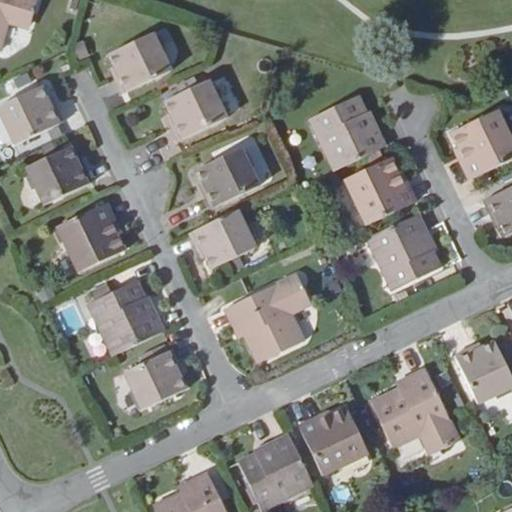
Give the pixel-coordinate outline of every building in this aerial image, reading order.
[(0,0),(0,50),(8,27),(27,32),(36,0),(0,0)] [(171,73),(153,35),(110,56),(115,68),(110,70),(123,96),(171,73)] [(180,96),(165,103),(171,116),(166,119),(177,143),(227,120),(209,82),(199,87),(195,80),(177,88),(180,96)] [(63,124),(51,98),(46,100),(41,89),(0,108),(0,114),(15,147),(63,124)] [(369,114),(366,115),(358,99),(310,122),(335,173),(385,149),(369,114)] [(511,145),(497,113),(451,134),(473,181),(511,162),(511,145)] [(92,184),(80,159),(76,161),(70,149),(26,170),(44,207),(92,184)] [(210,211),(259,189),(241,150),(197,171),(203,185),(198,186),(210,211)] [(412,205),(391,161),(345,183),(366,228),(412,205)] [(500,226),(506,239),(511,236),(511,189),(483,203),(495,229),(500,226)] [(126,252),(105,206),(57,229),(78,275),(126,252)] [(212,271),(256,250),(238,213),(189,236),(201,261),(206,259),(212,271)] [(431,254),(434,252),(418,217),(367,241),(392,293),(439,271),(431,254)] [(291,317),(310,308),(296,277),(224,311),(239,341),(245,338),(258,366),(304,344),(291,317)] [(143,300),(135,284),(89,306),(113,358),(164,334),(147,299),(143,300)] [(511,387),(511,381),(494,344),(482,350),(479,345),(454,357),(477,405),(511,387)] [(143,412),(185,392),(180,381),(185,379),(173,352),(125,375),(143,412)] [(425,371),(395,385),(397,391),(370,403),(393,449),(419,437),(427,456),(459,441),(425,371)] [(367,455),(346,410),(300,431),(322,476),(367,455)] [(288,436),(254,453),(256,457),(238,465),(261,511),(312,486),(288,436)] [(224,511),(207,475),(178,490),(180,495),(153,508),(154,511),(224,511)]
